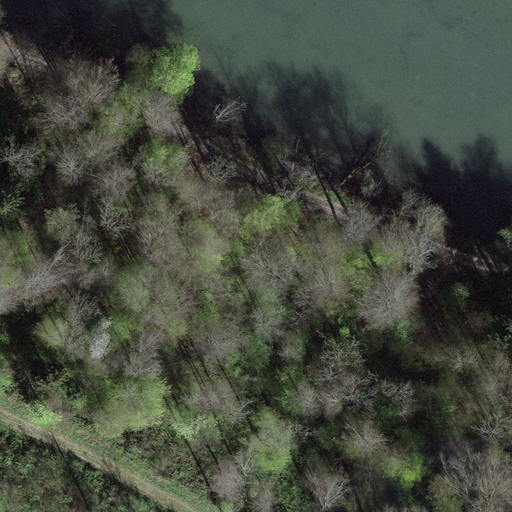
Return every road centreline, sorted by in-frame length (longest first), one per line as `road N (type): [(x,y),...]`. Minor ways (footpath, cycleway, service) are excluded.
road 1 (track): [(0,52),(122,94),(253,174),(447,253),(511,262)]
road 2 (track): [(183,511),(0,414)]
